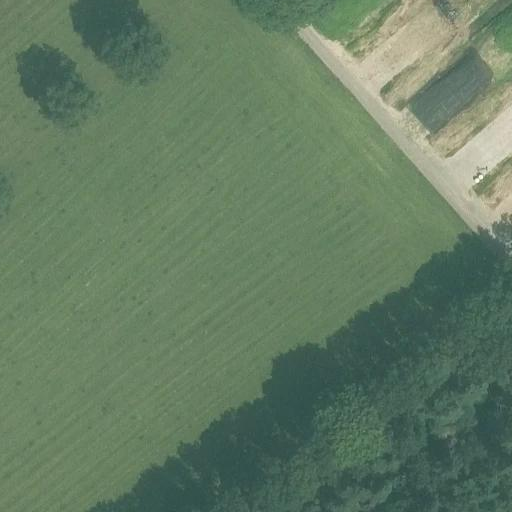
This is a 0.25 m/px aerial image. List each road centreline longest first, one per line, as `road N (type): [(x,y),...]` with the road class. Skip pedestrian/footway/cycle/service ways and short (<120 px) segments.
road 1 (unknown): [(511,250),(295,0)]
road 2 (tertiary): [(256,511),(511,312)]
